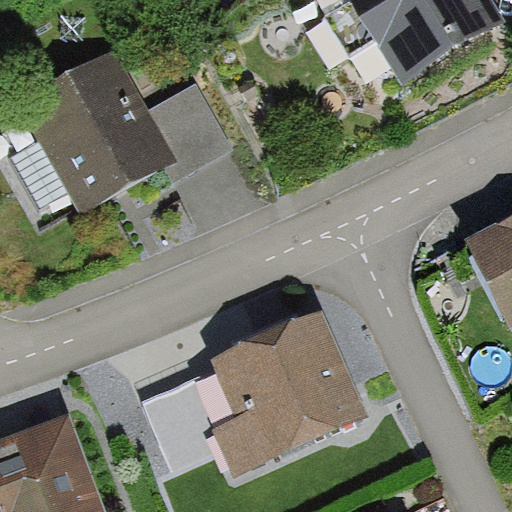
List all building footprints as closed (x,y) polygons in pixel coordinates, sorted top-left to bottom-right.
[(479,0),(342,0),(394,87),(495,27),(479,0)] [(110,59),(17,108),(72,210),(150,169),(159,187),(220,155),(188,96),(142,120),(110,59)] [(511,225),(463,248),(498,324),(511,318),(511,225)] [(311,323),(212,366),(234,418),(212,428),(229,468),(351,416),(311,323)] [(91,511),(61,426),(0,447),(0,511),(91,511)]
